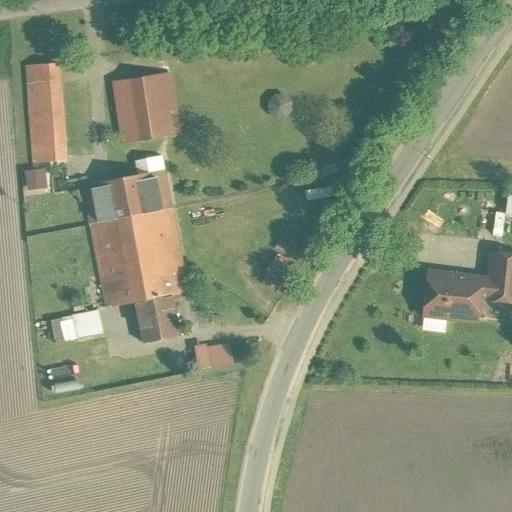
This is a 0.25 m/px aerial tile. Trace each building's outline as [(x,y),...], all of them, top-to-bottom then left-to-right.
[(34,162),(71,159),(63,63),(26,66),(34,162)] [(117,80),(125,142),(188,133),(180,71),(117,80)] [(295,95),(272,95),(273,117),(296,117),(295,95)] [(86,186),(109,309),(140,303),(148,342),(187,334),(179,293),(192,291),(167,156),(140,161),(142,175),(86,186)] [(26,171),(28,190),(51,188),(49,168),(26,171)] [(432,271),(426,318),(483,325),(486,299),(511,302),(511,252),(493,251),(490,278),(432,271)] [(74,315),(79,338),(107,332),(102,309),(74,315)] [(174,354),(178,377),(239,366),(234,343),(174,354)]
